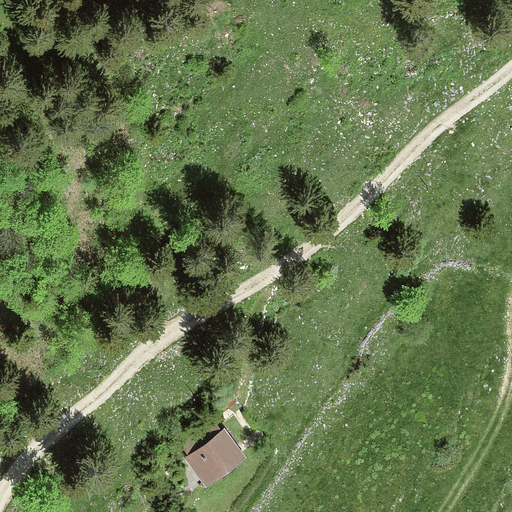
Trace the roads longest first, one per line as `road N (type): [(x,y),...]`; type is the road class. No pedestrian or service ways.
road 1 (track): [(511,66),(330,228),(165,335),(36,448),(0,495)]
road 2 (track): [(511,383),(441,511)]
